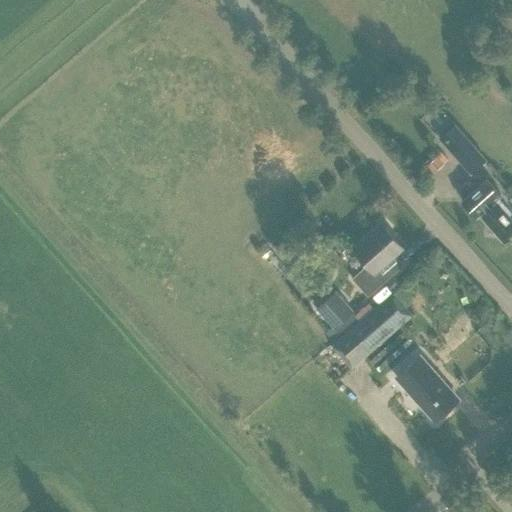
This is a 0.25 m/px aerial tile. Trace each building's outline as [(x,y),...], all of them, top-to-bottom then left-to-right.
[(486,158),(455,124),(439,138),(470,172),(486,158)] [(487,179),(483,182),(462,201),(476,216),(480,213),(483,216),(482,217),(504,241),(511,233),(511,218),(497,203),(496,204),(493,201),(501,194),(487,179)] [(379,269),(403,248),(382,224),(353,249),(367,264),(352,277),(368,295),(387,278),(379,269)] [(292,285),(299,275),(288,267),(280,278),(292,285)] [(413,315),(392,290),(331,343),(351,367),(413,315)] [(351,310),(335,292),(318,307),(334,325),(351,310)] [(419,356),(396,376),(435,419),(457,399),(419,356)]
